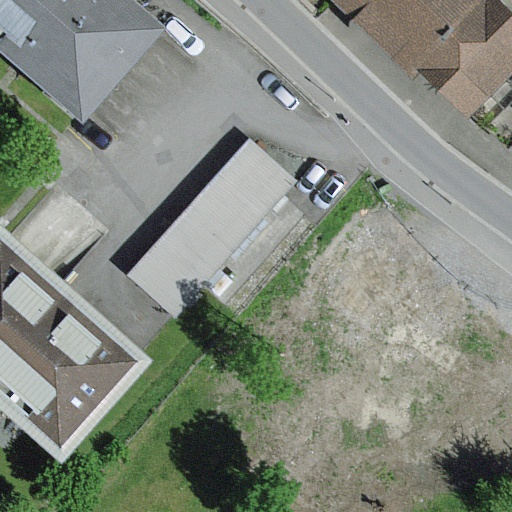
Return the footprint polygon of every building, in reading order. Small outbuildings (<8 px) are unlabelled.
[(148,0),(0,0),(0,73),(70,133),(168,17),(148,0)] [(511,21),(491,0),(316,0),(453,118),(511,65),(511,21)] [(260,134),(148,267),(198,308),(309,176),(260,134)] [(511,333),(511,307),(375,190),(305,271),(455,400),(511,333)] [(25,223),(0,250),(0,377),(83,454),(172,357),(25,223)]
